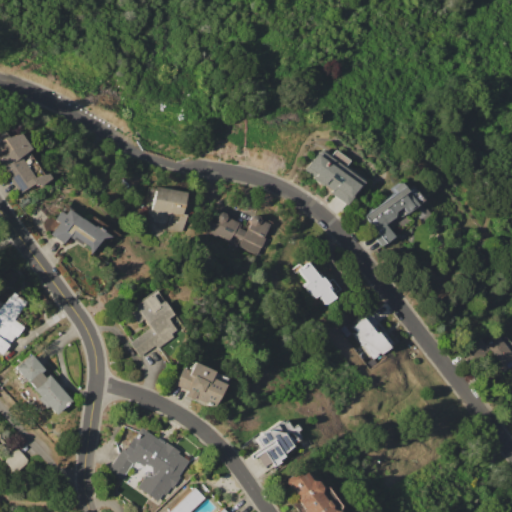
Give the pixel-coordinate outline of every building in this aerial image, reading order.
[(0,129),(5,137),(17,133),(28,148),(25,150),(42,174),(46,173),(49,178),(47,179),(50,182),(26,198),(30,204),(21,210),(12,197),(18,194),(0,167),(0,129)] [(303,169),(319,148),(328,155),(333,149),(347,160),(343,166),(363,181),(357,190),(359,191),(354,198),(351,197),(345,205),(328,193),(330,190),(322,184),(321,185),(310,177),(311,175),(303,169)] [(362,216),(392,193),(389,188),(397,182),(403,190),(410,185),(421,199),(419,200),(430,216),(416,227),(411,221),(401,229),(397,225),(389,231),(393,237),(379,247),(369,233),(373,230),(362,216)] [(152,186),(183,192),(179,214),(185,215),(181,232),(165,229),(168,215),(147,211),(148,206),(144,199),(146,187),(152,188),(152,186)] [(44,230),(42,224),(50,214),(54,217),(58,212),(62,215),(67,209),(79,218),(80,217),(86,222),(90,216),(116,234),(108,237),(100,238),(88,253),(67,237),(62,244),(44,230)] [(200,229),(205,218),(209,220),(214,217),(216,212),(219,212),(224,214),(225,217),(225,215),(237,221),(236,222),(240,224),(239,227),(245,230),(247,227),(245,226),(249,216),(253,215),(257,217),(258,216),(272,223),(264,237),(270,240),(261,257),(238,246),(237,247),(200,229)] [(290,268),(296,264),(299,266),(304,262),(314,274),(316,273),(324,283),(330,278),(338,289),(330,295),(332,297),(323,304),(316,295),(312,298),(302,285),(306,281),(297,270),(293,272),(290,268)] [(128,342),(148,327),(142,319),(136,324),(126,311),(135,304),(134,303),(154,289),(162,300),(161,300),(171,314),(172,313),(181,325),(170,333),(172,336),(155,348),(154,345),(138,357),(128,342)] [(0,303),(1,304),(11,291),(25,302),(12,319),(22,327),(15,337),(14,336),(0,353),(0,303)] [(350,327),(355,323),(352,320),(359,314),(362,317),(366,314),(367,315),(370,313),(384,331),(383,332),(392,342),(372,359),(351,333),(354,331),(350,327)] [(457,352),(477,338),(481,343),(498,331),(502,338),(503,337),(506,341),(507,340),(511,347),(511,385),(505,375),(503,377),(499,372),(498,373),(492,365),(474,377),(457,352)] [(13,367),(29,354),(42,369),(39,372),(43,377),(46,374),(54,383),(56,382),(63,390),(61,392),(69,401),(54,414),(47,406),(45,408),(37,399),(39,397),(31,388),(32,387),(28,382),(26,383),(13,367)] [(192,361),(224,377),(221,383),(223,384),(211,407),(206,405),(205,408),(189,400),(188,402),(183,399),(184,397),(182,396),(185,391),(171,384),(180,367),(187,371),(192,361)] [(253,438),(259,434),(258,433),(264,430),(279,420),(281,422),(284,420),(289,428),(295,424),(298,430),(295,432),(299,438),(289,445),(290,446),(281,455),(282,456),(277,460),(278,462),(272,466),(262,450),(250,458),(248,455),(260,447),(253,438)] [(106,470),(122,447),(124,448),(131,438),(132,439),(139,428),(163,444),(165,441),(179,451),(177,453),(187,461),(177,476),(179,477),(171,488),(169,487),(164,495),(161,493),(155,503),(106,470)] [(4,458),(13,450),(17,449),(26,460),(24,463),(15,471),(11,471),(10,471),(8,472),(7,471),(4,474),(0,469),(3,467),(2,465),(4,464),(3,461),(4,458)] [(284,483),(286,478),(294,473),(298,473),(299,475),(303,472),(305,475),(306,474),(308,474),(311,478),(310,479),(309,480),(315,481),(319,487),(324,487),(336,504),(338,507),(336,511),(302,511),(303,510),(284,483)] [(164,511),(192,487),(202,498),(187,511),(164,511)]
